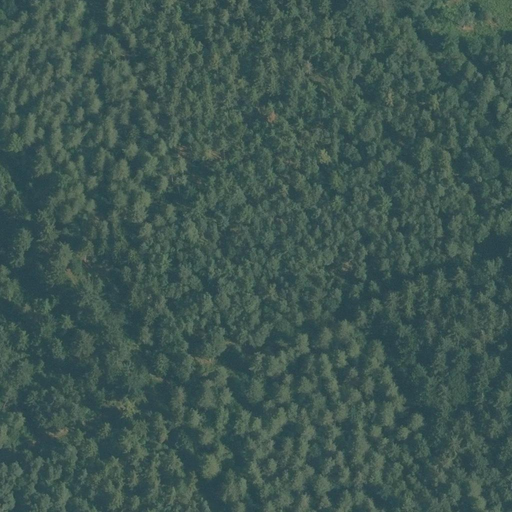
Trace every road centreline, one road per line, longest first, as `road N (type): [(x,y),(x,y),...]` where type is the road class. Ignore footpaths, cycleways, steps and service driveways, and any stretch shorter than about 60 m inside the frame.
road 1 (track): [(511,247),(150,398),(216,511)]
road 2 (track): [(0,457),(150,398),(0,152)]
road 3 (track): [(385,0),(511,202)]
